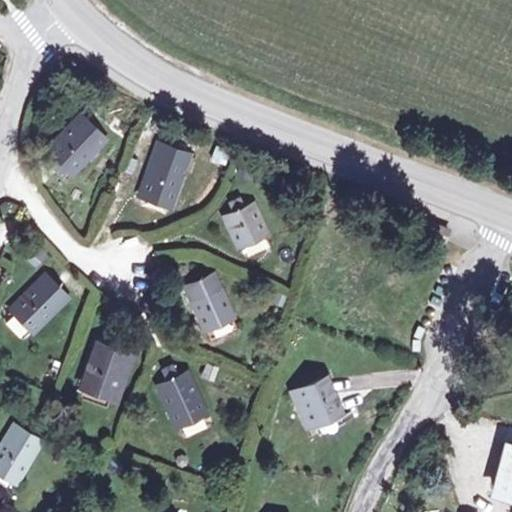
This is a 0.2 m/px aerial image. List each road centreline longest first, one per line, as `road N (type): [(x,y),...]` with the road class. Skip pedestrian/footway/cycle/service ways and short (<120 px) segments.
road 1 (secondary): [(70,1),(125,48),(200,90),(320,146),(507,215)]
road 2 (residential): [(507,215),(456,341),(374,477),(365,511)]
road 3 (residential): [(70,1),(37,34),(0,164)]
